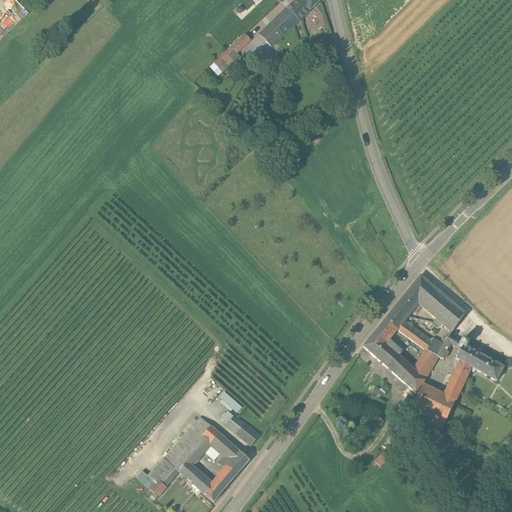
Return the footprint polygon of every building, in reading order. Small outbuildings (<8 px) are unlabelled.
[(259,35),(271,48),(320,1),(318,0),(299,0),(299,1),(298,0),(291,7),(289,5),(286,8),(287,9),(259,35)] [(244,34),(213,64),(222,74),(240,57),(237,53),(250,41),(244,34)] [(407,294),(422,307),(443,325),(441,326),(451,335),(465,315),(420,277),(418,279),(407,294)] [(422,307),(407,294),(396,307),(407,316),(411,312),(416,316),(422,307)] [(425,351),(437,358),(448,339),(447,338),(447,339),(446,340),(443,338),(440,343),(432,338),(429,343),(402,323),(407,316),(396,307),(385,321),(397,331),(413,342),(420,348),(425,351)] [(421,386),(437,358),(425,351),(412,373),(397,358),(402,352),(388,340),(391,337),(380,327),(363,347),(416,394),(421,386)] [(452,341),(448,339),(437,358),(443,361),(448,353),(446,352),(450,345),(452,341)] [(459,345),(458,345),(456,348),(461,351),(455,359),(461,363),(445,397),(422,386),(409,415),(442,431),(471,368),(496,382),(503,369),(466,348),(469,343),(462,340),(459,345)] [(384,395),(376,387),(371,392),(379,400),(384,395)] [(224,392),(219,398),(237,415),(242,409),(224,392)] [(228,412),(221,420),(227,425),(234,417),(228,412)] [(373,436),(375,434),(383,422),(375,417),(367,428),(365,431),(373,436)] [(146,477),(156,486),(151,491),(158,497),(179,473),(214,503),(249,462),(218,434),(199,418),(163,459),(146,477)] [(234,418),(227,431),(255,447),(262,433),(234,418)] [(380,468),(391,456),(385,450),(374,462),(380,468)]
